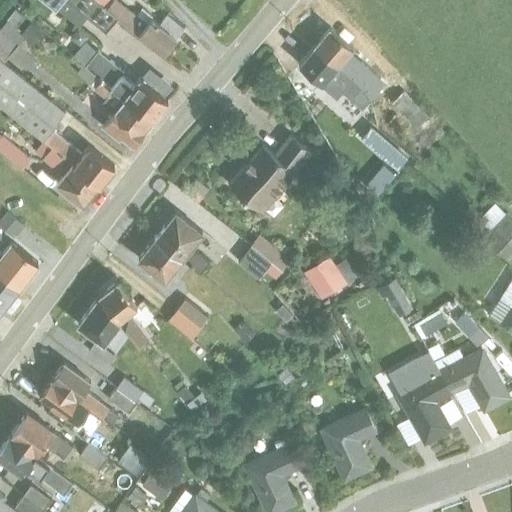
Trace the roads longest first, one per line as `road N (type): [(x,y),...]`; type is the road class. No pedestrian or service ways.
road 1 (residential): [(280,0),(170,127),(0,359)]
road 2 (residential): [(362,511),(511,453)]
